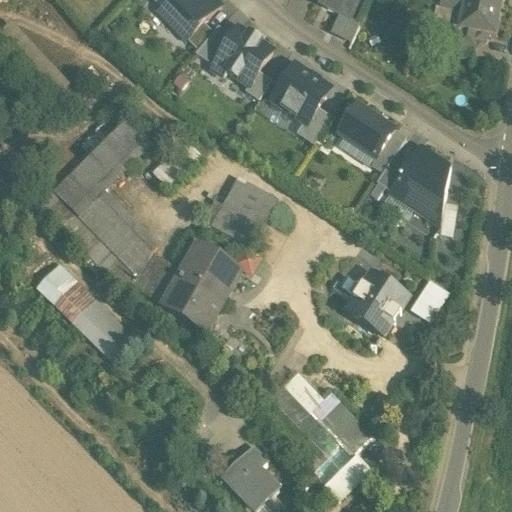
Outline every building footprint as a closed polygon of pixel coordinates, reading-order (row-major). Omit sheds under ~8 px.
[(168,0),(171,2),(159,14),(187,42),(203,26),(221,8),(212,0),(168,0)] [(313,0),(323,5),(325,0),(332,3),(327,12),(350,23),(360,0),(313,0)] [(467,3),(452,0),(443,0),(442,8),(465,12),(467,3)] [(503,0),(467,0),(467,3),(465,12),(499,19),(503,0)] [(442,9),(432,7),(430,16),(440,18),(442,9)] [(465,12),(442,8),(442,9),(440,18),(463,22),(465,12)] [(499,19),(465,12),(463,22),(461,35),(478,38),(495,42),(499,19)] [(214,36),(203,26),(187,42),(198,55),(214,36)] [(233,41),(220,31),(214,36),(198,55),(196,59),(215,69),(233,41)] [(273,55),(238,33),(233,41),(215,69),(212,73),(224,81),(227,75),(250,90),(259,76),(273,55)] [(478,38),(461,35),(458,48),(476,51),(478,38)] [(304,126),(308,129),(318,115),(332,93),(297,70),(273,106),(304,126)] [(273,85),(259,76),(250,90),(247,96),(260,104),(273,85)] [(396,136),(356,110),(338,137),(378,163),(396,136)] [(313,151),(331,124),(318,115),(308,129),(304,126),(296,140),(313,151)] [(160,254),(106,200),(134,173),(109,146),(55,200),(138,285),(148,268),(160,254)] [(450,172),(420,152),(407,172),(391,198),(390,202),(441,235),(450,172)] [(407,172),(395,164),(383,183),(378,190),(391,198),(407,172)] [(239,185),(212,233),(252,256),(279,208),(239,185)] [(252,256),(212,233),(200,254),(240,277),(252,256)] [(240,277),(200,254),(181,286),(166,312),(166,313),(206,337),(240,277)] [(113,366),(137,342),(63,267),(39,291),(113,366)] [(181,286),(148,268),(138,285),(133,292),(166,312),(181,286)] [(385,342),(409,304),(372,280),(348,318),(385,342)] [(354,464),(284,392),(256,420),(324,490),(354,464)] [(257,511),(278,493),(249,463),(227,485),(252,511),(257,511)]
